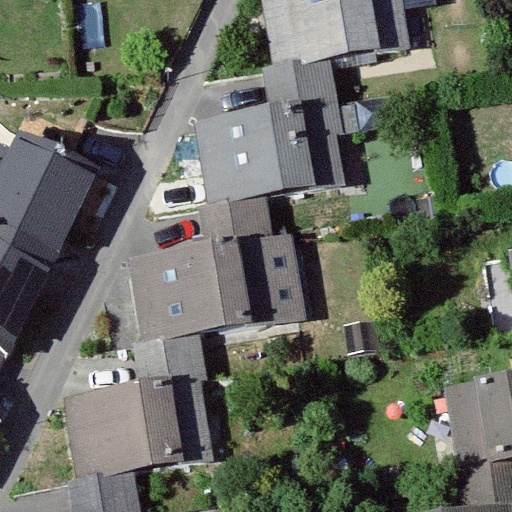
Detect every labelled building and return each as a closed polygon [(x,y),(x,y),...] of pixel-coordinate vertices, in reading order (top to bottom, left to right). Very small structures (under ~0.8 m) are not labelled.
[(266,0),(278,73),(326,66),(391,56),(385,15),(398,13),(396,0),(266,0)] [(391,56),(404,54),(398,13),(385,15),(391,56)] [(212,212),(265,204),(328,194),(322,149),(334,147),(330,111),(333,110),(326,66),(278,73),(272,74),(279,119),(269,122),(201,131),(212,212)] [(272,74),(262,76),(269,122),(279,119),(272,74)] [(0,197),(0,245),(49,270),(92,175),(26,144),(24,145),(0,197)] [(334,147),(322,149),(328,194),(341,193),(334,147)] [(131,269),(141,348),(148,347),(195,340),(263,330),(257,288),(269,287),(263,248),(271,247),(265,204),(212,212),(207,212),(213,257),(204,259),(136,269),(131,269)] [(207,212),(198,214),(204,259),(213,257),(207,212)] [(49,270),(0,245),(0,362),(5,365),(49,270)] [(286,245),(271,247),(263,248),(269,287),(276,328),(297,325),(286,245)] [(269,287),(257,288),(263,330),(276,328),(269,287)] [(148,347),(141,348),(147,393),(139,395),(71,407),(69,409),(80,486),(130,479),(196,470),(190,426),(202,425),(198,387),(202,386),(195,340),(148,347)] [(141,348),(133,350),(139,395),(147,393),(141,348)] [(511,387),(463,395),(470,442),(457,444),(462,474),(457,475),(462,511),(511,511),(511,482),(509,467),(511,466),(511,387)] [(463,395),(449,398),(457,444),(470,442),(463,395)] [(202,425),(190,426),(196,470),(209,468),(202,425)] [(134,511),(130,479),(80,486),(76,487),(79,511),(134,511)] [(79,511),(76,487),(66,488),(68,511),(79,511)]
